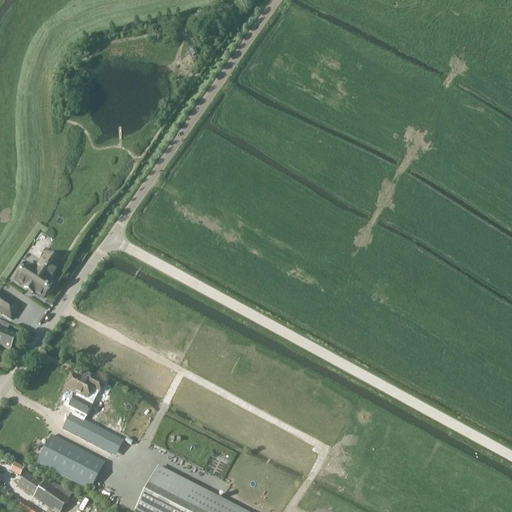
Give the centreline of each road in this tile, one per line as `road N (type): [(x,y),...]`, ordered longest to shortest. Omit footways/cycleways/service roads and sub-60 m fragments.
road 1 (unclassified): [(511,457),(110,238)]
road 2 (tertiary): [(110,238),(277,0)]
road 3 (tertiary): [(7,383),(110,238)]
